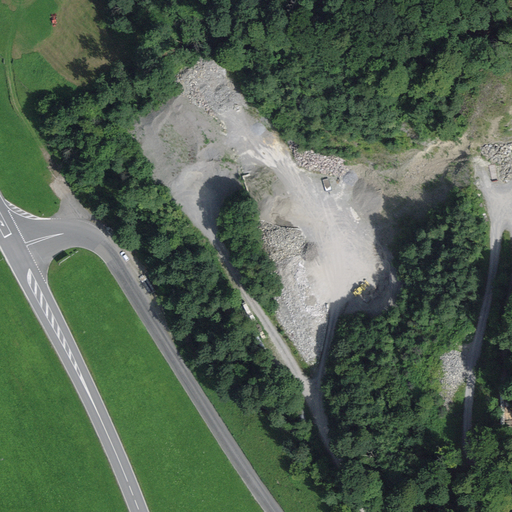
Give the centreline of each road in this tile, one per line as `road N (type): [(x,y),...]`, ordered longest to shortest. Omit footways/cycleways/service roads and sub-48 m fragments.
road 1 (residential): [(274,511),(98,239),(65,234),(16,251)]
road 2 (secondary): [(16,251),(139,511)]
road 3 (track): [(9,38),(13,96),(67,194),(65,234)]
road 4 (track): [(511,403),(502,377),(511,273)]
